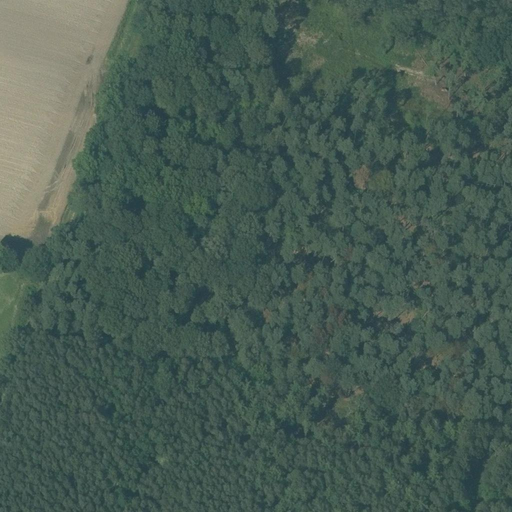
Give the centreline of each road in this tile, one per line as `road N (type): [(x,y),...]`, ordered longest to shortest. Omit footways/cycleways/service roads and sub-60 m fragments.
road 1 (track): [(511,438),(33,337)]
road 2 (track): [(0,430),(137,55)]
road 3 (track): [(511,142),(137,55)]
road 4 (track): [(437,511),(511,312)]
